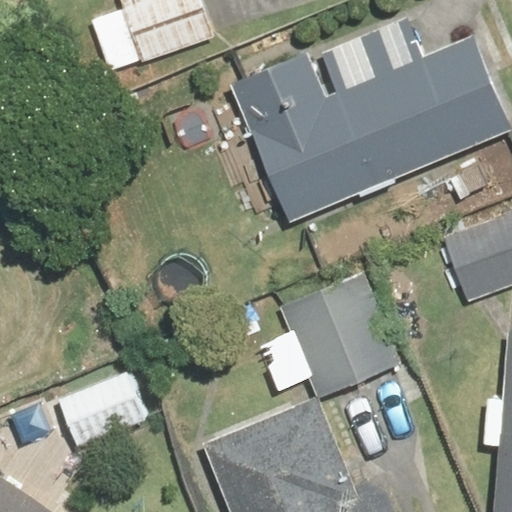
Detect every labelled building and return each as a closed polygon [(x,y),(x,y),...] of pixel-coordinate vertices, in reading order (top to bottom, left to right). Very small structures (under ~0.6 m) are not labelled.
[(206,0),(99,0),(124,70),(220,37),(206,0)] [(421,0),(233,71),(291,223),(511,139),(511,87),(478,0),(421,0)] [(511,201),(442,228),(470,298),(511,281),(511,201)] [(368,255),(281,288),(319,388),(407,355),(368,255)] [(83,444),(166,413),(148,366),(65,397),(83,444)] [(213,439),(240,511),(369,511),(359,484),(378,477),(344,389),(213,439)] [(92,511),(0,452),(0,511),(92,511)]
